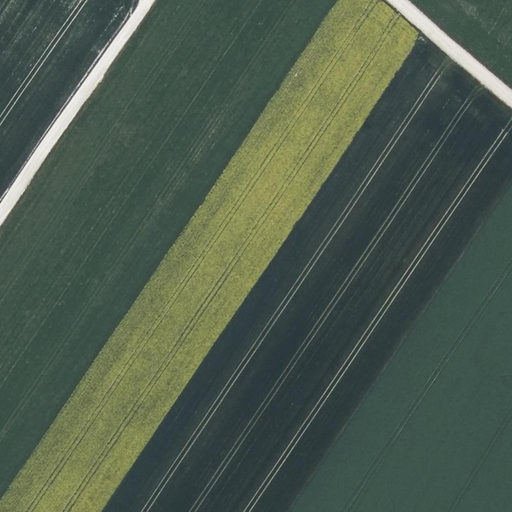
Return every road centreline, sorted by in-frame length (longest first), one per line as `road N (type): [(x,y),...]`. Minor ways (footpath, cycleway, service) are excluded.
road 1 (track): [(0,219),(148,0)]
road 2 (track): [(394,0),(511,100)]
